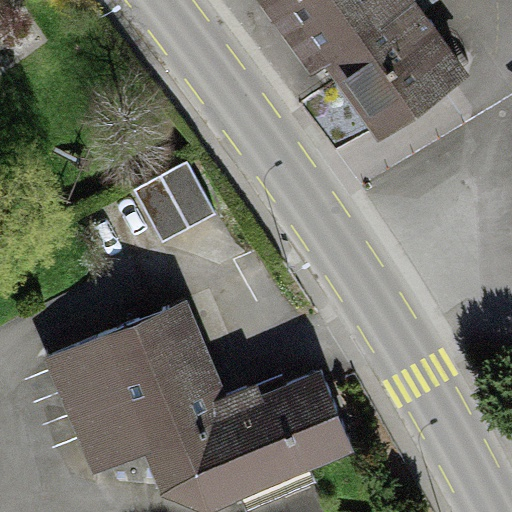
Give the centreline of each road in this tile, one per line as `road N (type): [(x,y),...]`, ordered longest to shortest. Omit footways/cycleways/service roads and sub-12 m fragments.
road 1 (primary): [(151,0),(312,215),(483,511)]
road 2 (unknown): [(370,311),(453,204),(485,138),(511,11)]
